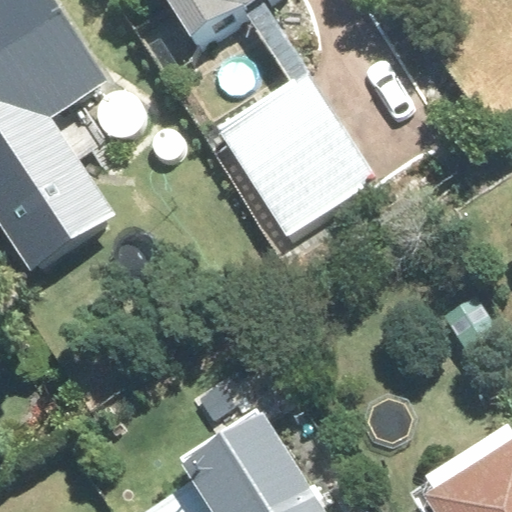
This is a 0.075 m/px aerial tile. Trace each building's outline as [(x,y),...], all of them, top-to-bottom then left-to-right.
[(56,0),(15,0),(0,10),(0,224),(42,289),(128,233),(67,140),(71,138),(74,141),(91,130),(87,124),(123,101),(56,0)] [(166,0),(204,58),(293,0),(166,0)] [(225,144),(293,245),(381,186),(314,84),(225,144)] [(471,293),(444,310),(479,365),(507,348),(471,293)] [(324,511),(274,431),(195,481),(206,498),(183,511),(324,511)] [(511,511),(511,459),(445,504),(450,511),(511,511)]
